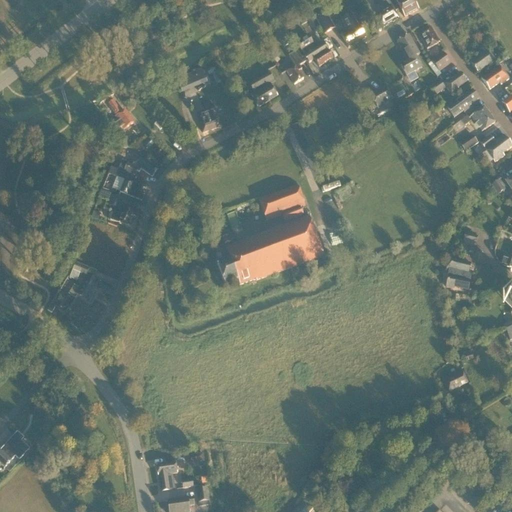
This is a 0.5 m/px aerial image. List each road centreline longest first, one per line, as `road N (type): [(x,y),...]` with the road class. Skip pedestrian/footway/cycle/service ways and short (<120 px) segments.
road 1 (residential): [(183,158),(429,15)]
road 2 (residential): [(75,355),(113,304),(158,185),(183,158)]
road 3 (tertiary): [(143,511),(121,412),(75,355)]
road 4 (residential): [(511,133),(429,15)]
road 5 (tertiary): [(0,84),(108,0)]
